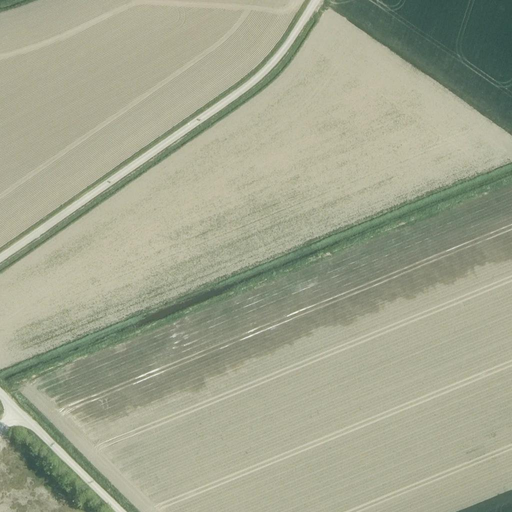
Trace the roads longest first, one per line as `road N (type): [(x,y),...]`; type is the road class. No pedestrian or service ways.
road 1 (unclassified): [(0,256),(249,85),(315,0)]
road 2 (unclassified): [(119,511),(0,395)]
